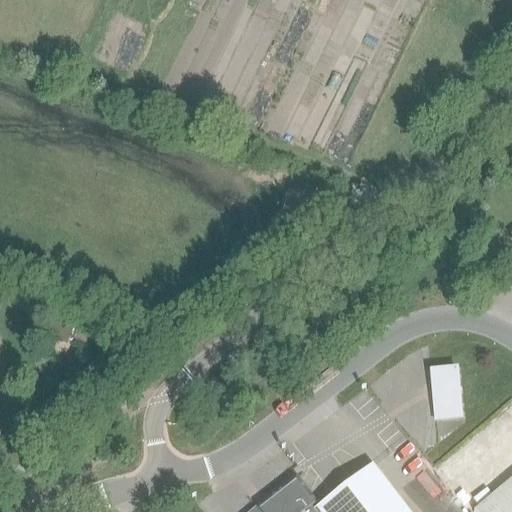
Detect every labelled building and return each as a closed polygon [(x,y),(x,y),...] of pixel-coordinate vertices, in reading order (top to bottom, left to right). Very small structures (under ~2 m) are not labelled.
[(318,216),(288,204),(281,219),(290,223),(286,233),(301,239),(305,229),(312,232),(318,216)] [(73,328),(40,316),(34,332),(66,345),(73,328)] [(430,375),(434,419),(440,418),(439,414),(461,412),(456,372),(430,375)] [(282,492),(281,489),(276,493),(279,494),(257,511),(388,511),(361,477),(371,469),(371,468),(314,511),(310,511),(315,506),(295,481),(282,492)] [(511,511),(511,480),(474,511),(511,511)]
